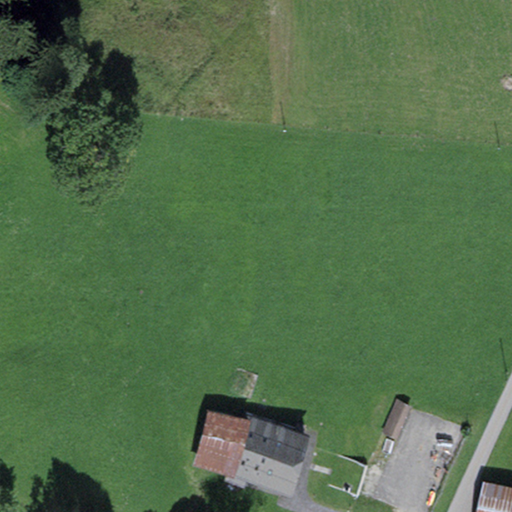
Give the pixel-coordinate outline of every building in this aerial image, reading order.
[(384,428),(398,434),(411,401),(397,395),(384,428)] [(198,455),(232,464),(245,417),(211,409),(198,455)] [(246,412),(245,417),(232,464),(228,478),(240,482),(242,475),(281,487),(298,428),(246,412)] [(338,454),(329,485),(358,494),(368,463),(338,454)] [(511,511),(511,491),(485,487),(479,511),(511,511)]
